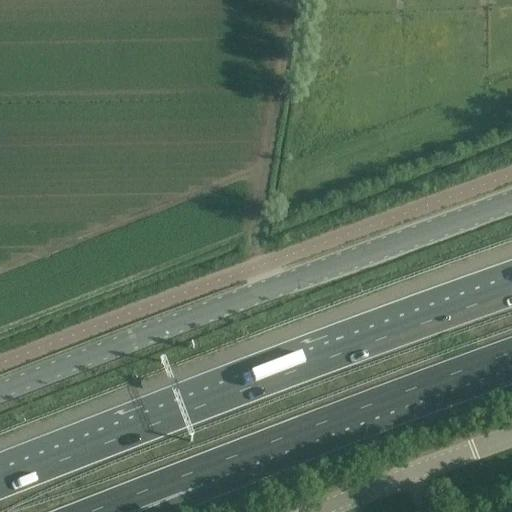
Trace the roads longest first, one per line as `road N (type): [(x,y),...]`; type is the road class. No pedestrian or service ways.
road 1 (tertiary): [(0,393),(511,198)]
road 2 (motorway): [(511,295),(0,485)]
road 3 (motorway): [(196,473),(511,356)]
road 4 (unclassified): [(511,437),(368,490)]
